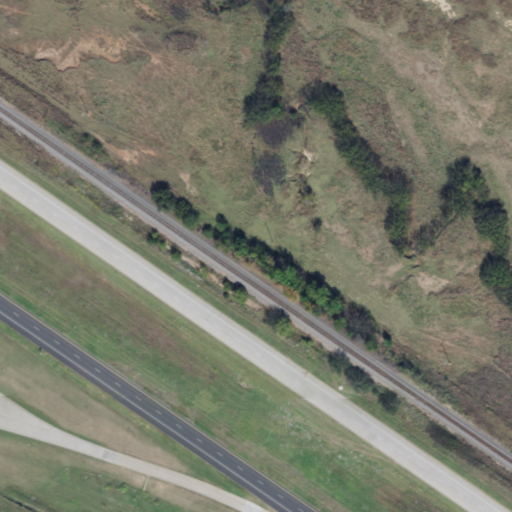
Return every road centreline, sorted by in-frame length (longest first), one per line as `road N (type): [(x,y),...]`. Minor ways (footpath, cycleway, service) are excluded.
road 1 (trunk): [(489,511),(0,170)]
road 2 (trunk): [(0,296),(313,511)]
road 3 (trunk): [(41,433),(254,511)]
